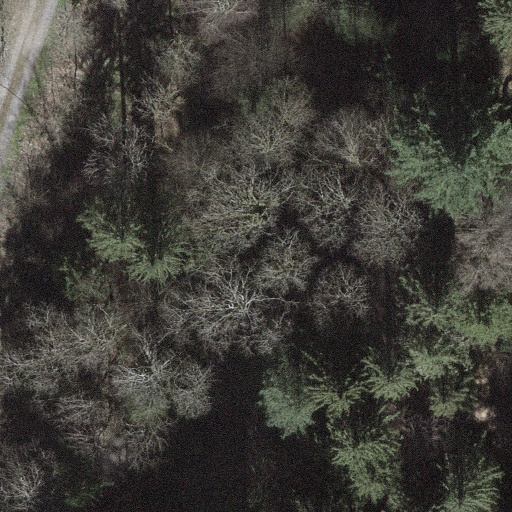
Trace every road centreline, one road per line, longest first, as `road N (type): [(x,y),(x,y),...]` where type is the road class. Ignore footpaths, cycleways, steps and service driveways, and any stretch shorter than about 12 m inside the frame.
road 1 (track): [(48,511),(359,247),(445,207),(511,208)]
road 2 (track): [(277,511),(329,364),(471,238),(511,234)]
road 3 (track): [(45,0),(0,136)]
